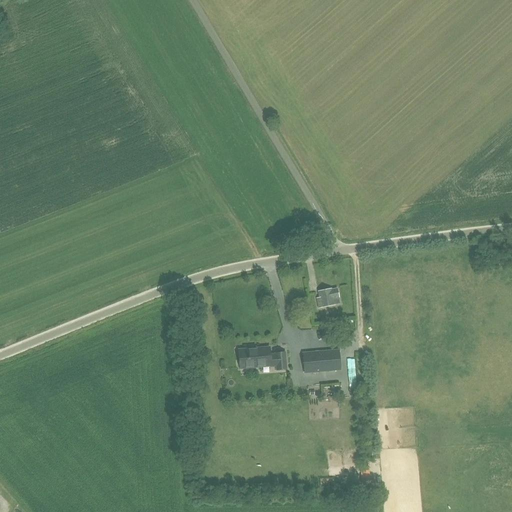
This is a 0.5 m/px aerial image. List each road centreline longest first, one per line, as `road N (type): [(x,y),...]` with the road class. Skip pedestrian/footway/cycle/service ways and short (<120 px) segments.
road 1 (unclassified): [(0,355),(191,282),(338,252)]
road 2 (unclassified): [(338,252),(192,0)]
road 3 (unclassified): [(338,252),(511,230)]
